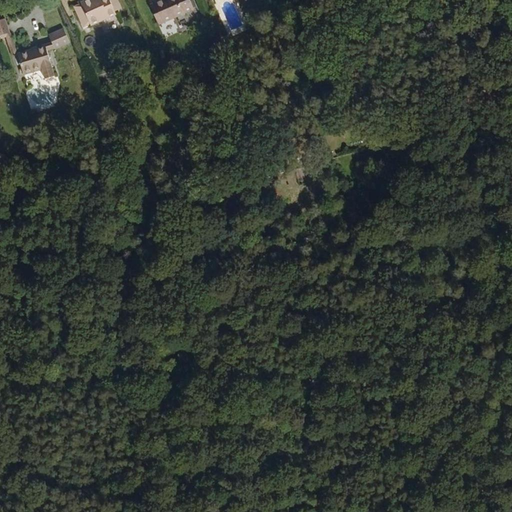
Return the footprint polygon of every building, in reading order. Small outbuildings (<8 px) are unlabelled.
[(79,0),(74,2),(82,21),(88,18),(91,18),(115,7),(114,4),(120,1),(119,0),(79,0)] [(154,0),(150,2),(158,20),(188,8),(184,0),(154,0)] [(158,20),(150,2),(146,4),(153,22),(158,20)] [(0,23),(0,38),(1,38),(13,34),(8,21),(0,23)] [(52,38),(53,42),(54,43),(70,38),(65,23),(49,29),(52,38)] [(13,34),(1,38),(2,42),(9,40),(14,54),(19,53),(19,51),(13,34)] [(19,51),(19,53),(26,70),(43,65),(46,75),(56,72),(47,45),(46,42),(33,46),(19,51)]
